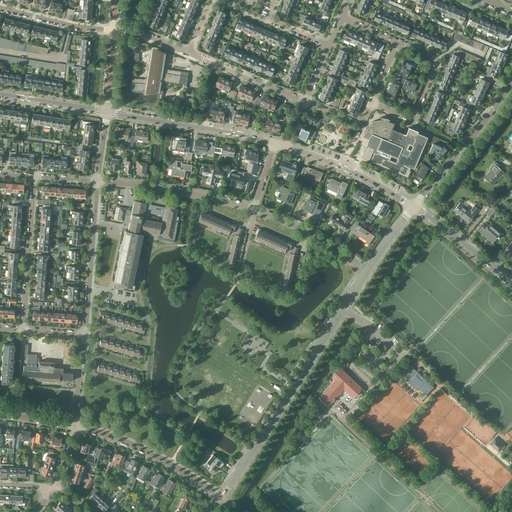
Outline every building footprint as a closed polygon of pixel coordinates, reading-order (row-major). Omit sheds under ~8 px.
[(46,0),(40,0),(38,8),(39,8),(39,7),(41,8),(41,9),(44,10),(47,0),(46,0)] [(54,12),(57,0),(50,0),(48,10),(51,11),(54,12)] [(60,0),(59,0),(57,0),(54,12),(57,12),(57,13),(60,14),(60,13),(62,13),(63,9),(62,9),(63,4),(62,4),(63,4),(60,0)] [(416,0),(416,2),(418,3),(417,6),(420,7),(423,9),(426,1),(423,0),(416,0)] [(429,7),(434,9),(438,1),(436,0),(431,0),(430,3),(427,2),(424,9),(427,10),(429,7)] [(358,6),(366,9),(368,10),(370,5),(368,4),(361,1),(358,6)] [(434,9),(440,12),(444,3),(438,1),(434,9)] [(187,8),(196,12),(198,6),(190,2),(187,8)] [(330,6),(322,2),(321,5),(318,4),(317,7),(320,8),(327,11),(330,6)] [(156,8),(164,12),(167,6),(158,3),(156,8)] [(440,12),(446,14),(449,5),(444,3),(440,12)] [(289,13),(292,7),(284,4),(282,10),(289,13)] [(446,14),(451,17),(455,8),(449,5),(446,14)] [(363,15),(366,9),(358,6),(356,12),(363,15)] [(153,14),(162,18),(164,12),(156,8),(153,14)] [(185,14),(193,17),(196,12),(187,8),(185,14)] [(451,17),(457,19),(461,10),(455,8),(451,17)] [(218,9),(215,15),(224,19),(227,13),(218,9)] [(291,14),(289,13),(282,10),(279,15),(283,17),(282,18),(286,20),(287,19),(289,19),(291,14)] [(374,20),(380,22),(384,13),(378,10),(377,12),(374,20)] [(467,13),(461,10),(457,19),(463,21),(461,25),(464,26),(468,19),(465,17),(467,13)] [(90,19),(91,13),(81,12),(78,12),(78,15),(79,17),(80,17),(80,18),(81,19),(85,19),(85,20),(88,21),(89,19),(90,19)] [(389,15),(390,15),(384,13),(380,22),(385,24),(389,15)] [(151,20),(159,23),(162,18),(153,14),(151,20)] [(183,20),(191,23),(193,17),(185,14),(183,20)] [(302,25),(308,27),(311,20),(305,17),(306,16),(303,14),(301,18),(299,23),(302,24),(302,25)] [(213,22),(222,25),(224,19),(215,15),(213,22)] [(390,15),(389,15),(385,24),(391,27),(394,19),(390,17),(390,15)] [(470,25),(476,27),(479,18),(474,16),(472,20),(469,19),(466,27),(469,28),(470,25)] [(394,17),(394,19),(391,27),(396,29),(399,22),(400,22),(401,20),(394,17)] [(2,27),(8,29),(11,20),(4,18),(2,27)] [(236,27),(242,30),(246,21),(239,18),(236,27)] [(476,27),(481,29),(485,20),(479,18),(476,27)] [(8,29),(14,30),(17,21),(11,20),(8,29)] [(157,29),(159,23),(151,20),(148,26),(157,29)] [(180,25),(188,29),(191,23),(183,20),(180,25)] [(308,27),(313,30),(316,22),(311,20),(308,27)] [(317,20),(316,22),(313,30),(319,32),(323,22),(322,21),(320,21),(319,21),(317,20)] [(481,29),(487,32),(491,23),(485,20),(481,29)] [(14,30),(20,32),(23,23),(17,21),(14,30)] [(242,30),(248,32),(252,23),(246,21),(242,30)] [(219,31),(222,25),(213,22),(210,28),(219,31)] [(405,24),(400,22),(399,22),(396,29),(402,31),(405,24)] [(23,23),(20,32),(24,33),(23,36),(26,37),(27,34),(29,25),(23,23)] [(248,32),(254,35),(258,26),(252,23),(248,32)] [(487,32),(493,34),(497,25),(491,23),(487,32)] [(411,27),(405,24),(402,31),(408,34),(411,27)] [(178,31),(186,35),(188,29),(180,25),(178,31)] [(493,34),(499,37),(502,28),(497,25),(493,34)] [(37,36),(39,27),(33,26),(30,35),(37,36)] [(253,37),(259,39),(264,29),(258,26),(254,35),(253,37)] [(417,38),(420,31),(420,30),(421,27),(418,26),(417,29),(414,28),(411,35),(417,38)] [(37,36),(43,38),(45,29),(39,27),(37,36)] [(208,34),(217,37),(218,34),(220,35),(221,32),(219,31),(210,28),(208,34)] [(506,36),(507,33),(508,30),(502,28),(499,37),(504,39),(505,39),(506,36)] [(43,38),(49,40),(52,30),(45,29),(43,38)] [(265,42),(266,40),(270,31),(264,29),(259,39),(259,40),(265,42)] [(52,30),(49,40),(56,41),(56,39),(59,40),(60,36),(57,35),(58,32),(52,30)] [(344,39),(350,42),(354,33),(348,30),(346,35),(344,34),(342,38),(344,39)] [(183,41),(186,35),(178,31),(174,39),(180,42),(181,40),(183,41)] [(266,40),(272,43),(276,34),(270,31),(266,40)] [(417,38),(422,40),(426,33),(420,31),(417,38)] [(350,42),(356,44),(360,35),(354,33),(350,42)] [(422,40),(428,42),(431,35),(426,33),(422,40)] [(436,37),(437,38),(438,35),(435,33),(433,36),(431,35),(428,42),(433,45),(436,37)] [(205,40),(214,43),(217,37),(208,34),(205,40)] [(272,43),(278,45),(282,36),(276,34),(272,43)] [(81,39),(80,45),(90,46),(90,40),(87,39),(87,36),(73,35),(73,39),(81,39)] [(356,44),(362,47),(366,38),(360,35),(356,44)] [(282,36),(278,45),(284,48),(288,39),(282,36)] [(442,40),(437,38),(436,37),(433,45),(439,47),(442,40)] [(362,47),(368,49),(372,40),(366,38),(362,47)] [(8,41),(11,42),(12,41),(6,39),(5,40),(3,48),(7,49),(8,41)] [(212,49),(214,43),(205,40),(203,46),(207,47),(205,50),(213,54),(214,52),(213,49),(212,49)] [(377,46),(383,48),(384,45),(378,43),(372,40),(368,49),(374,52),(375,52),(375,51),(376,48),(377,46)] [(448,42),(442,40),(439,47),(445,50),(448,42)] [(15,43),(17,44),(18,42),(12,41),(11,42),(10,49),(13,49),(15,43)] [(23,45),(21,51),(22,51),(24,52),(24,51),(26,43),(24,42),(23,44),(18,42),(17,44),(20,44),(23,45)] [(298,50),(307,54),(309,48),(301,44),(298,50)] [(224,56),(230,58),(233,50),(227,47),(224,56)] [(340,49),(338,55),(347,58),(349,53),(340,49)] [(230,58),(236,61),(239,52),(233,50),(230,58)] [(295,57),(304,60),(307,54),(298,50),(295,57)] [(191,72),(183,71),(162,68),(164,53),(152,51),(150,69),(152,69),(150,80),(132,78),(131,92),(159,94),(161,82),(189,86),(191,72)] [(497,57),(505,61),(508,55),(499,51),(497,57)] [(236,61),(242,63),(245,55),(239,52),(236,61)] [(453,54),(451,60),(458,63),(460,57),(459,56),(456,55),(453,54)] [(242,63),(248,66),(252,57),(245,55),(242,63)] [(335,60),(344,64),(347,58),(338,55),(335,60)] [(248,66),(254,69),(258,59),(252,56),(252,57),(248,66)] [(292,56),(290,61),(301,66),(304,60),(295,57),(292,56)] [(494,63),(503,67),(505,61),(497,57),(494,63)] [(25,65),(22,64),(19,64),(20,58),(17,58),(16,64),(16,65),(24,66),(25,66),(25,65)] [(260,71),(264,63),(260,61),(261,59),(258,58),(258,59),(254,69),(260,71)] [(33,66),(30,66),(28,65),(29,59),(26,59),(25,65),(25,66),(24,66),(33,68),(33,66)] [(377,62),(371,59),(370,62),(369,62),(367,67),(376,71),(378,65),(376,64),(377,62)] [(333,66),(342,69),(344,64),(335,60),(333,66)] [(448,65),(455,68),(458,63),(451,60),(448,65)] [(290,61),(289,61),(288,64),(292,65),(290,68),(299,72),(301,66),(290,61)] [(408,76),(413,65),(405,61),(402,68),(400,68),(400,72),(400,73),(405,75),(404,77),(407,78),(408,76)] [(260,71),(266,74),(270,65),(264,63),(260,71)] [(492,68),(500,72),(503,67),(494,63),(492,68)] [(276,68),(270,65),(266,74),(272,76),(276,68)] [(446,71),(453,74),(455,68),(448,65),(446,71)] [(339,75),(342,69),(333,66),(331,71),(339,75)] [(364,72),(373,76),(376,71),(367,67),(364,72)] [(500,72),(492,68),(489,67),(486,73),(485,76),(492,79),(493,76),(498,78),(500,72)] [(288,75),(296,78),(299,72),(290,68),(288,75)] [(2,73),(0,82),(6,83),(8,71),(3,70),(2,73)] [(444,76),(451,79),(453,74),(446,71),(444,76)] [(361,75),(360,77),(371,82),(373,76),(364,72),(363,76),(361,75)] [(296,78),(288,75),(284,84),(288,85),(289,82),(294,84),(296,78)] [(478,84),(487,88),(489,82),(485,80),(486,78),(478,75),(477,78),(480,79),(478,84)] [(218,87),(222,89),(226,79),(225,79),(225,78),(220,76),(220,77),(219,76),(217,81),(215,84),(210,83),(209,90),(212,91),(212,88),(217,89),(218,88),(218,87)] [(326,82),(335,86),(338,80),(329,76),(326,82)] [(448,85),(449,85),(451,79),(444,76),(441,82),(448,85)] [(23,86),(30,87),(31,78),(25,77),(23,86)] [(371,82),(360,77),(357,83),(360,83),(360,84),(369,87),(371,82)] [(414,92),(418,84),(406,79),(404,78),(403,81),(405,82),(403,87),(406,90),(407,89),(414,92)] [(36,88),(42,89),(44,80),(37,79),(36,88)] [(226,79),(222,89),(226,90),(225,92),(228,93),(233,82),(232,82),(232,81),(227,79),(227,80),(226,79)] [(333,91),(335,86),(326,82),(324,87),(333,91)] [(400,85),(401,83),(398,82),(397,84),(392,82),(389,85),(390,86),(387,93),(395,97),(400,85)] [(451,86),(449,85),(448,85),(441,82),(439,87),(446,90),(446,91),(448,93),(451,86)] [(476,90),(484,94),(487,88),(478,84),(476,90)] [(241,96),(245,98),(249,88),(248,88),(243,86),(242,86),(237,97),(240,98),(241,96)] [(330,97),(333,91),(324,87),(322,93),(330,97)] [(255,104),(258,97),(259,96),(255,95),(254,95),(255,91),(250,88),(250,89),(249,88),(245,98),(248,100),(248,101),(250,102),(250,103),(255,105),(255,104)] [(355,94),(364,98),(367,92),(358,88),(355,94)] [(473,96),(482,100),(484,94),(476,90),(473,96)] [(435,97),(442,100),(445,101),(448,94),(443,92),(442,93),(438,91),(435,97)] [(328,102),(330,97),(322,93),(319,98),(328,102)] [(353,99),(362,103),(364,98),(355,94),(353,99)] [(267,108),(271,98),(270,98),(270,97),(265,95),(260,106),(263,107),(263,106),(267,108)] [(479,106),(482,100),(473,96),(471,102),(467,100),(466,103),(473,106),(475,104),(479,106)] [(433,102),(440,106),(442,100),(435,97),(433,102)] [(272,98),(271,98),(267,108),(271,109),(270,111),(273,112),(278,101),(277,100),(272,98)] [(351,105),(360,109),(362,103),(353,99),(351,105)] [(430,108),(437,111),(440,106),(433,102),(430,108)] [(460,112),(468,116),(471,110),(468,109),(469,106),(460,102),(459,105),(462,107),(460,112)] [(222,110),(218,109),(217,119),(218,119),(218,120),(223,121),(223,120),(224,120),(225,112),(227,113),(230,114),(231,106),(228,105),(227,109),(226,109),(223,108),(222,110)] [(348,111),(357,115),(360,109),(351,105),(348,111)] [(217,119),(218,109),(214,108),(214,107),(211,106),(209,118),(210,118),(210,119),(216,120),(216,119),(217,119)] [(435,116),(437,111),(430,108),(428,113),(435,116)] [(241,123),(243,113),(243,112),(239,111),(236,110),(234,122),(235,122),(234,123),(240,124),(240,123),(241,123)] [(318,115),(308,111),(305,119),(314,122),(313,125),(318,127),(321,119),(317,117),(318,115)] [(22,112),(21,121),(20,124),(26,125),(27,121),(27,122),(28,113),(22,112)] [(457,118),(466,121),(468,116),(460,112),(457,118)] [(247,114),(243,113),(241,123),(242,124),(247,125),(248,125),(250,113),(247,113),(247,114)] [(438,117),(435,116),(428,113),(426,119),(428,120),(427,123),(435,126),(436,123),(435,123),(438,117)] [(50,130),(51,126),(52,117),(46,116),(44,125),(44,128),(50,130)] [(393,129),(395,123),(389,121),(390,120),(391,120),(391,119),(388,119),(386,118),(383,118),(381,117),(381,120),(378,120),(376,121),(372,122),(373,124),(372,124),(370,126),(367,128),(366,129),(368,131),(367,132),(366,134),(365,134),(364,137),(364,138),(364,137),(370,139),(368,145),(363,157),(370,160),(370,159),(373,160),(372,162),(408,177),(411,170),(410,170),(411,167),(415,169),(428,137),(418,133),(418,132),(419,132),(419,131),(409,127),(409,128),(407,135),(393,129)] [(271,131),(272,131),(275,121),(271,120),(272,118),(269,118),(265,129),(266,129),(266,130),(271,131)] [(455,124),(463,127),(466,121),(457,118),(455,124)] [(63,128),(63,130),(72,132),(73,122),(70,122),(71,120),(65,119),(63,128)] [(275,121),(272,131),(273,131),(273,132),(278,133),(279,133),(281,125),(284,126),(287,128),(290,121),(287,120),(286,122),(285,122),(284,121),(283,120),(282,119),(281,119),(280,119),(279,119),(278,119),(277,119),(276,119),(275,121)] [(84,130),(94,132),(95,125),(91,125),(91,122),(82,121),(82,124),(85,125),(84,130)] [(461,133),(463,127),(455,124),(453,129),(449,128),(448,131),(455,134),(456,131),(461,133)] [(125,146),(129,147),(131,136),(128,135),(129,131),(127,131),(127,129),(116,127),(116,129),(115,136),(120,137),(119,138),(126,139),(125,146)] [(313,138),(316,131),(310,128),(309,131),(302,128),(301,129),(300,129),(301,130),(298,139),(306,141),(308,136),(313,138)] [(129,147),(129,149),(132,149),(133,144),(137,141),(137,140),(143,141),(144,142),(146,143),(148,141),(148,139),(147,138),(148,132),(136,130),(135,136),(131,136),(129,147)] [(36,140),(36,137),(30,136),(31,132),(28,132),(27,139),(32,139),(36,140)] [(441,140),(430,135),(428,141),(433,143),(429,152),(430,152),(433,154),(433,155),(433,156),(434,157),(435,158),(436,158),(437,158),(438,158),(439,157),(442,154),(443,155),(447,149),(445,147),(444,147),(443,147),(442,147),(441,146),(439,146),(441,140)] [(185,152),(187,139),(172,136),(170,150),(185,152)] [(78,146),(86,147),(86,144),(92,145),(93,138),(83,137),(82,144),(79,143),(78,146)] [(207,152),(209,142),(196,140),(194,150),(207,152)] [(238,160),(240,153),(235,152),(236,147),(224,145),(223,148),(215,147),(214,153),(232,156),(231,159),(238,160)] [(81,149),(80,156),(90,157),(91,151),(85,150),(86,147),(78,146),(78,149),(81,149)] [(258,162),(259,158),(258,158),(259,152),(247,149),(245,159),(251,160),(250,162),(251,162),(250,166),(251,166),(249,172),(256,173),(257,168),(258,162)] [(133,168),(134,161),(128,160),(128,157),(124,156),(123,163),(125,164),(124,172),(131,173),(131,168),(133,168)] [(121,167),(122,159),(119,159),(117,159),(117,158),(111,157),(109,170),(115,170),(118,170),(118,167),(121,167)] [(418,170),(417,169),(414,178),(420,183),(426,176),(425,175),(428,172),(427,171),(429,168),(428,167),(431,164),(422,157),(419,161),(421,162),(419,165),(421,167),(418,170)] [(145,175),(147,163),(138,162),(138,160),(135,159),(134,167),(137,168),(136,174),(145,175)] [(177,167),(178,161),(171,159),(168,175),(184,177),(185,170),(191,171),(192,165),(182,163),(181,167),(177,167)] [(297,170),(300,163),(295,162),(293,165),(282,161),(279,169),(288,172),(286,180),(293,182),(297,170)] [(493,185),(504,171),(498,166),(499,165),(495,161),(489,169),(490,170),(485,177),(488,180),(487,180),(493,185)] [(89,164),(79,162),(78,169),(83,169),(82,173),(86,173),(87,170),(88,170),(89,164)] [(320,182),(323,173),(307,167),(307,168),(303,167),(301,175),(320,182)] [(210,169),(204,168),(203,174),(209,175),(207,183),(214,184),(216,176),(218,176),(218,177),(221,178),(223,172),(217,171),(217,170),(210,168),(210,169)] [(231,172),(229,181),(229,183),(235,184),(235,183),(244,185),(244,184),(248,185),(246,190),(250,191),(253,180),(249,179),(246,178),(246,176),(242,175),(242,173),(238,172),(238,174),(231,172)] [(341,199),(348,184),(343,181),(342,183),(331,178),(326,188),(337,193),(335,196),(341,199)] [(48,201),(49,195),(49,187),(43,186),(43,195),(42,198),(37,198),(37,203),(48,204),(48,201)] [(298,195),(295,194),(290,192),(291,190),(285,188),(284,190),(281,189),(278,199),(291,204),(290,205),(293,199),(296,200),(298,195)] [(370,201),(367,199),(369,195),(356,188),(351,198),(358,201),(358,202),(367,207),(367,206),(369,207),(372,202),(370,201)] [(79,189),(78,197),(78,201),(81,201),(81,198),(84,198),(85,195),(88,195),(88,191),(85,191),(85,190),(79,189)] [(116,274),(115,282),(117,282),(117,285),(116,285),(115,288),(134,292),(135,285),(132,285),(135,267),(135,266),(134,266),(136,260),(137,260),(140,245),(139,245),(140,242),(141,242),(141,241),(140,241),(142,234),(140,233),(140,231),(158,234),(157,239),(173,242),(178,222),(175,221),(175,220),(176,216),(177,209),(175,209),(174,209),(169,208),(166,225),(161,224),(162,223),(149,220),(150,213),(163,216),(165,207),(146,204),(146,203),(134,200),(132,211),(126,209),(119,207),(117,220),(124,221),(125,221),(125,222),(124,222),(122,224),(121,224),(122,227),(125,225),(129,226),(129,228),(128,231),(125,230),(122,245),(122,246),(123,246),(122,252),(121,252),(119,260),(120,260),(119,263),(118,263),(117,271),(117,274),(116,274)] [(323,207),(325,204),(319,201),(318,204),(309,200),(304,209),(318,217),(323,207)] [(379,201),(372,213),(377,216),(379,212),(387,217),(391,210),(389,209),(390,207),(379,201)] [(476,214),(480,209),(475,205),(471,210),(463,204),(464,203),(461,201),(454,210),(464,218),(463,219),(469,223),(476,214)] [(490,217),(496,210),(493,207),(487,214),(490,217)] [(205,212),(202,211),(200,216),(201,217),(199,221),(229,234),(230,232),(233,233),(237,226),(233,224),(233,225),(228,223),(229,222),(227,222),(227,223),(222,221),(223,220),(221,219),(221,220),(216,218),(217,217),(215,216),(215,218),(210,215),(211,214),(209,214),(209,215),(204,213),(205,212)] [(340,219),(337,217),(334,215),(330,220),(332,222),(333,223),(332,225),(336,228),(338,226),(344,230),(348,224),(350,221),(349,220),(350,217),(347,215),(346,218),(345,217),(343,221),(340,219)] [(367,219),(366,223),(370,225),(371,222),(374,218),(371,215),(367,219)] [(82,225),(83,218),(74,218),(71,218),(70,223),(73,223),(73,224),(79,225),(79,226),(81,226),(81,225),(82,225)] [(369,245),(375,236),(365,229),(365,228),(362,228),(361,226),(360,227),(358,225),(360,222),(357,220),(350,230),(367,241),(366,243),(369,245)] [(491,223),(490,225),(486,222),(479,231),(481,233),(493,243),(498,238),(499,238),(503,233),(491,223)] [(232,242),(240,244),(242,236),(240,236),(243,230),(239,228),(236,235),(235,235),(234,239),(233,239),(232,242)] [(256,234),(257,234),(255,239),(285,252),(287,250),(289,251),(293,243),(289,242),(289,243),(285,241),(285,240),(284,240),(283,241),(279,239),(279,238),(278,237),(277,238),(273,236),(273,235),(271,234),(271,235),(266,233),(267,232),(265,232),(265,233),(260,231),(261,230),(258,229),(256,234)] [(72,234),(72,238),(81,238),(82,232),(81,232),(81,231),(70,230),(70,234),(72,234)] [(231,250),(238,252),(240,244),(232,242),(232,246),(233,246),(231,250)] [(289,258),(288,262),(296,263),(297,255),(296,255),(299,249),(295,247),(292,254),(291,254),(290,259),(289,258)] [(229,258),(236,260),(238,252),(231,250),(230,255),(229,258)] [(78,260),(79,252),(66,251),(66,255),(68,255),(69,255),(70,256),(70,259),(75,260),(77,261),(77,260),(78,260)] [(234,268),(236,260),(229,258),(228,261),(229,261),(228,266),(228,267),(228,269),(231,269),(232,267),(234,268)] [(288,270),(294,271),(296,263),(288,262),(288,264),(289,265),(288,270)] [(285,277),(292,279),(294,271),(288,270),(287,274),(286,274),(285,277)] [(79,273),(69,273),(69,279),(75,280),(77,281),(77,280),(78,280),(79,273)] [(291,287),(292,279),(285,277),(285,280),(285,281),(284,286),(285,286),(285,288),(288,289),(288,286),(291,287)] [(77,300),(77,293),(65,292),(65,295),(68,295),(67,302),(73,302),(73,300),(75,301),(76,300),(77,300)] [(15,310),(8,309),(8,317),(16,318),(16,315),(14,315),(15,310)] [(109,322),(110,314),(110,313),(100,312),(100,316),(103,316),(102,321),(109,322)] [(136,322),(135,330),(135,331),(144,332),(145,328),(142,328),(143,323),(136,322)] [(100,346),(107,347),(107,339),(107,338),(103,337),(98,337),(97,341),(100,341),(100,346)] [(4,343),(3,353),(13,354),(14,344),(4,343)] [(135,347),(133,347),(132,355),(132,356),(142,357),(142,353),(140,353),(140,348),(135,347)] [(2,363),(12,363),(13,354),(3,353),(2,363)] [(39,362),(36,362),(37,355),(25,354),(24,357),(27,357),(26,366),(24,365),(23,372),(24,372),(23,379),(59,382),(59,380),(72,381),(73,373),(63,372),(63,368),(55,368),(55,363),(39,362)] [(104,372),(105,364),(105,363),(100,362),(95,362),(95,366),(98,366),(97,371),(104,372)] [(2,363),(2,372),(12,373),(12,363),(2,363)] [(427,395),(434,387),(410,365),(403,373),(411,381),(409,382),(417,389),(419,388),(427,395)] [(335,381),(321,395),(330,404),(343,389),(355,400),(364,391),(340,369),(332,378),(335,381)] [(12,373),(2,372),(1,382),(11,383),(12,373)] [(131,372),(130,380),(130,381),(140,382),(140,378),(137,378),(138,374),(138,373),(133,372),(131,372)] [(310,413),(305,419),(309,423),(315,417),(310,413)] [(5,437),(5,438),(10,439),(10,437),(13,438),(11,447),(16,448),(18,434),(14,433),(14,429),(6,428),(5,437)] [(18,434),(16,448),(20,448),(21,440),(28,441),(29,439),(29,435),(30,432),(22,430),(22,433),(18,433),(18,434)] [(32,441),(30,449),(31,449),(33,449),(34,442),(35,442),(35,441),(43,443),(44,439),(46,440),(47,436),(46,436),(43,435),(43,434),(42,434),(42,433),(40,433),(38,433),(36,433),(36,436),(33,435),(32,439),(32,441)] [(60,446),(62,438),(52,436),(51,439),(48,439),(48,442),(47,444),(48,445),(50,445),(51,445),(51,444),(60,446)] [(505,446),(495,437),(489,444),(499,453),(505,446)] [(80,451),(83,452),(84,454),(87,456),(88,453),(91,444),(83,442),(82,443),(81,446),(82,447),(80,451)] [(97,448),(95,457),(98,458),(102,459),(102,458),(107,459),(109,454),(110,451),(109,451),(109,450),(106,449),(106,450),(102,448),(101,448),(101,449),(97,448)] [(45,451),(42,460),(45,461),(53,464),(55,458),(51,457),(52,454),(45,451)] [(107,465),(104,472),(107,474),(110,467),(113,464),(116,465),(118,462),(121,463),(124,456),(118,454),(117,454),(116,453),(112,462),(109,461),(107,466),(107,465)] [(222,466),(224,463),(220,459),(222,458),(219,456),(217,457),(214,454),(207,461),(213,466),(211,469),(214,472),(221,464),(222,466)] [(124,464),(121,469),(131,474),(134,469),(137,462),(131,459),(130,462),(129,462),(125,460),(124,464)] [(45,461),(42,467),(51,470),(53,464),(45,461)] [(75,462),(73,468),(83,471),(85,472),(87,466),(84,465),(85,465),(81,463),(81,462),(77,461),(76,462),(75,462)] [(143,465),(137,476),(141,478),(141,477),(145,479),(151,469),(146,467),(145,468),(143,466),(143,465)] [(42,467),(40,473),(49,476),(51,470),(42,467)] [(73,468),(72,474),(81,477),(83,478),(85,472),(83,471),(73,468)] [(158,487),(163,478),(162,478),(163,476),(159,473),(158,475),(155,474),(150,482),(148,480),(144,486),(147,488),(149,484),(152,485),(153,484),(158,487)] [(72,474),(70,480),(74,482),(74,483),(78,484),(78,483),(79,483),(80,480),(87,482),(88,480),(83,478),(81,477),(72,474)] [(136,478),(133,476),(128,487),(132,490),(136,478)] [(165,487),(162,491),(167,494),(169,495),(170,494),(169,493),(175,483),(169,479),(166,485),(165,487)] [(92,495),(90,498),(95,502),(99,497),(102,494),(95,487),(90,493),(92,495)] [(104,501),(99,506),(104,511),(104,510),(106,508),(108,510),(109,509),(114,503),(123,493),(121,492),(111,502),(106,498),(104,501)] [(181,511),(190,497),(186,494),(185,495),(184,494),(182,497),(184,498),(178,508),(175,511),(181,511)] [(16,495),(15,503),(18,503),(22,503),(25,503),(25,501),(25,496),(22,496),(22,495),(16,495)] [(99,497),(95,502),(99,506),(104,501),(99,497)] [(154,498),(148,508),(152,511),(158,501),(154,498)] [(61,511),(66,507),(65,506),(61,502),(55,508),(59,511),(58,511),(56,511),(61,511)] [(110,511),(109,511),(118,511),(119,511),(115,507),(116,505),(114,503),(109,509),(110,511)]
